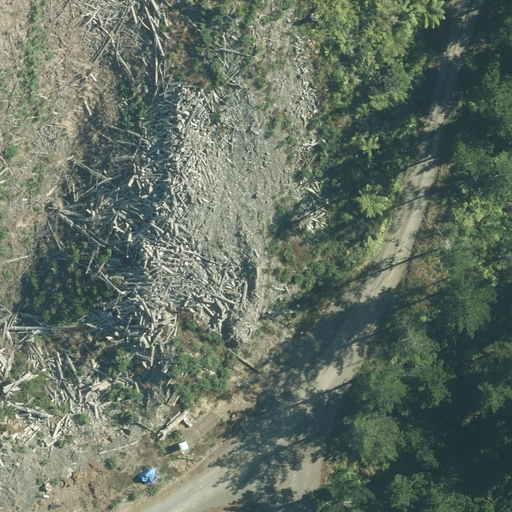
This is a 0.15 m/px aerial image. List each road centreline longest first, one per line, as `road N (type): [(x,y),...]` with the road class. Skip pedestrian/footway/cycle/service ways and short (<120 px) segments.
road 1 (track): [(488,0),(469,32),(327,431),(311,511)]
road 2 (track): [(47,511),(366,321)]
